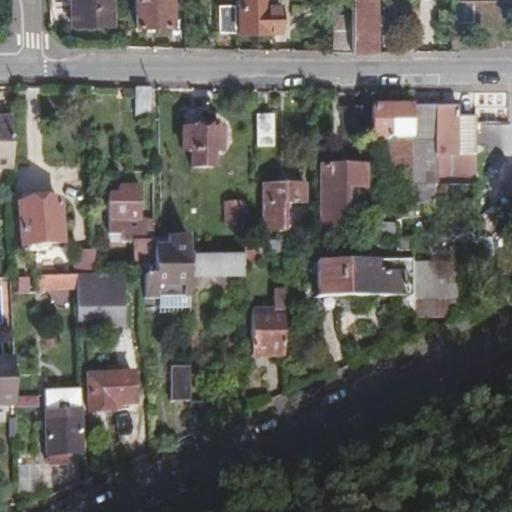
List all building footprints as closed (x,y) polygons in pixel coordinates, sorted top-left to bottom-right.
[(101,26),(100,0),(61,0),(62,26),(101,26)] [(126,0),(127,27),(162,28),(162,0),(126,0)] [(265,33),(264,0),(227,0),(228,33),(265,33)] [(344,55),(367,55),(367,28),(375,28),(374,16),(366,16),(366,0),(344,0),(344,17),(344,55)] [(472,4),(451,4),(451,25),(472,25),(472,4)] [(221,36),(220,8),(204,8),(205,36),(221,36)] [(324,55),(344,55),(344,17),(324,17),(324,55)] [(142,89),(127,90),(128,118),(142,118),(142,89)] [(358,134),(358,106),(347,106),(335,106),(335,134),(358,134)] [(400,190),(400,184),(400,111),(400,109),(384,109),(362,109),(362,140),(385,140),(385,148),(379,148),(379,191),(381,191),(381,208),(400,208),(400,190)] [(429,188),(468,189),(468,134),(447,134),(447,123),(447,110),(418,110),(418,111),(400,111),(400,184),(429,184),(429,188)] [(247,117),(248,148),(265,148),(265,117),(247,117)] [(468,134),(468,123),(447,123),(447,134),(468,134)] [(205,136),(184,136),(183,157),(191,157),(191,173),(212,173),(212,157),(219,157),(220,136),(205,136)] [(333,190),(357,190),(357,170),(314,170),(314,212),(333,212),(333,199),(333,190)] [(254,233),(278,233),(278,206),(295,206),(294,188),(278,188),(254,188),(254,233)] [(357,200),(357,190),(333,190),(333,199),(357,200)] [(408,190),(400,190),(400,208),(407,208),(408,190)] [(124,263),(143,263),(143,249),(143,238),(143,223),(130,223),(130,204),(118,204),(101,204),(101,236),(114,236),(114,245),(124,245),(124,263)] [(217,228),(234,228),(233,204),(217,204),(217,228)] [(34,209),(11,209),(11,248),(27,248),(27,253),(37,253),(37,248),(50,248),(50,209),(34,209)] [(143,263),(143,278),(178,278),(178,258),(178,238),(156,238),(156,249),(143,249),(143,263)] [(143,238),(143,249),(156,249),(156,238),(143,238)] [(390,253),(404,253),(404,240),(390,240),(390,253)] [(233,244),(233,258),(248,258),(248,252),(248,244),(233,244)] [(274,244),(248,244),(248,252),(274,252),(274,244)] [(66,268),(66,280),(69,280),(87,280),(87,257),(75,257),(75,268),(66,268)] [(211,278),(233,278),(233,258),(178,258),(178,278),(211,278)] [(403,260),(403,265),(403,297),(456,297),(456,260),(403,260)] [(384,319),(403,319),(403,318),(403,297),(403,265),(309,265),(309,311),(352,311),(352,300),(364,300),(384,300),(384,319)] [(143,278),(136,278),(136,301),(150,301),(178,301),(178,278),(143,278)] [(27,280),(27,294),(69,293),(69,280),(66,280),(27,280)] [(69,293),(69,328),(114,328),(114,280),(87,280),(69,280),(69,293)] [(276,318),(276,293),(264,293),(264,318),(276,318)] [(456,297),(403,297),(403,318),(440,318),(440,309),(456,309),(456,297)] [(178,301),(150,301),(150,317),(164,317),(178,317),(178,301)] [(263,355),(276,355),(276,318),(264,318),(245,318),(245,355),(263,355)] [(167,404),(182,404),(182,367),(167,368),(167,404)] [(123,379),(78,381),(79,416),(95,416),(102,415),(102,410),(125,409),(123,379)] [(68,461),(68,423),(70,423),(70,394),(36,394),(36,461),(37,461),(47,461),(68,461)] [(182,404),(182,437),(197,431),(197,403),(182,404)] [(47,461),(37,461),(37,471),(47,471),(47,461)]
